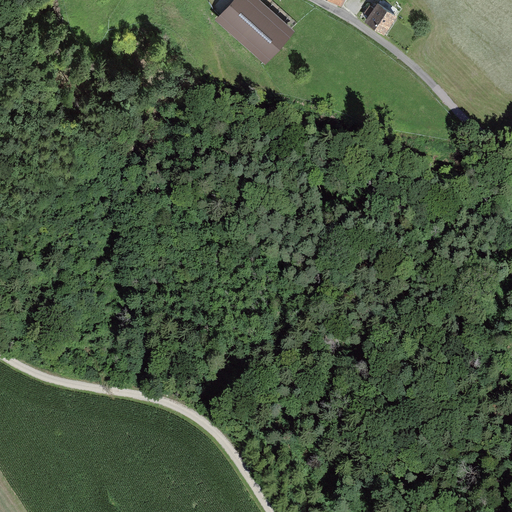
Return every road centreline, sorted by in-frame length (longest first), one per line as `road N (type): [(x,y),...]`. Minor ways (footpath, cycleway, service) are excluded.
road 1 (track): [(270,511),(223,441),(184,408),(54,379),(0,353)]
road 2 (track): [(314,0),(371,32),(486,134),(511,141)]
